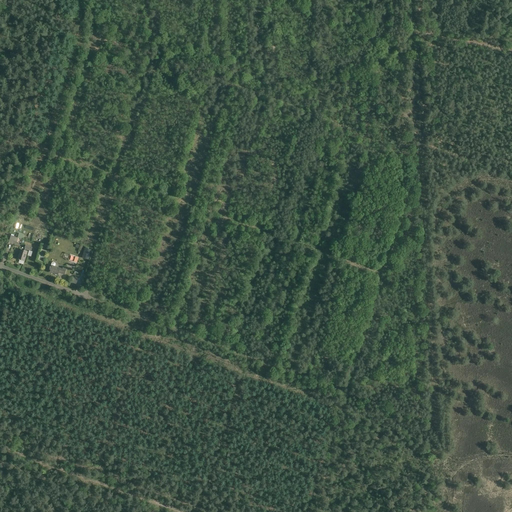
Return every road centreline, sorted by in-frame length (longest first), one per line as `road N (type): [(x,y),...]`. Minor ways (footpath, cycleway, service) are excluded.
road 1 (track): [(0,446),(180,511)]
road 2 (track): [(420,0),(427,34),(511,52)]
